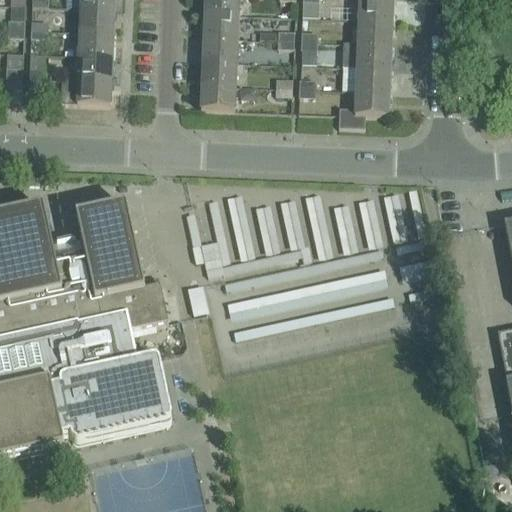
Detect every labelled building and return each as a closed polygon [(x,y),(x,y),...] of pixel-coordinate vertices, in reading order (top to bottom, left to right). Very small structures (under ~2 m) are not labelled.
[(26,9),(26,0),(10,0),(10,9),(26,9)] [(49,11),(49,0),(32,0),(32,11),(49,11)] [(114,14),(114,0),(81,0),(81,13),(114,14)] [(238,20),(239,0),(205,0),(205,18),(238,20)] [(392,25),(393,1),(371,0),(359,0),(359,24),(392,25)] [(25,34),(26,9),(10,9),(12,9),(11,25),(9,25),(8,34),(25,34)] [(113,38),(114,14),(81,13),(80,37),(113,38)] [(237,44),(238,20),(205,18),(204,42),(237,44)] [(391,49),(392,25),(359,24),(358,48),(391,49)] [(48,27),(32,26),(32,35),(48,35),(48,27)] [(24,43),(25,34),(8,34),(8,42),(24,43)] [(47,44),(48,35),(32,35),(31,44),(47,44)] [(295,45),(295,37),(279,36),(279,45),(295,45)] [(112,62),(113,38),(80,37),(79,61),(112,62)] [(319,38),(303,37),(302,37),(302,46),(318,46),(319,38)] [(236,67),(237,44),(204,42),(203,66),(236,67)] [(294,54),(295,45),(279,45),(278,53),(294,54)] [(318,55),(318,46),(302,46),(301,55),(318,55)] [(390,74),(391,49),(358,48),(357,72),(390,74)] [(46,59),(30,59),(29,82),(46,83),(46,75),(45,74),(46,59)] [(111,86),(112,62),(79,61),(78,85),(111,86)] [(235,91),(236,67),(203,66),(202,90),(235,91)] [(389,98),(390,74),(357,72),(356,97),(389,98)] [(21,82),(21,74),(5,73),(5,81),(21,82)] [(20,107),(21,82),(5,81),(4,106),(20,107)] [(45,92),(46,83),(29,82),(29,91),(45,92)] [(62,84),(61,109),(77,109),(110,111),(111,86),(78,85),(62,84)] [(293,94),(293,84),(277,84),(276,93),(293,94)] [(316,85),(301,84),(300,84),(299,94),(316,95),(316,85)] [(234,116),(235,91),(202,90),(201,114),(234,116)] [(293,102),(293,94),(276,93),(276,102),(293,102)] [(316,103),(316,95),(299,94),(299,102),(316,103)] [(388,122),(389,98),(356,97),(355,114),(339,113),(338,133),(364,134),(365,121),(388,122)] [(79,448),(88,446),(167,429),(168,428),(169,427),(170,426),(171,425),(171,423),(171,421),(160,369),(159,367),(158,366),(157,365),(156,364),(154,364),(153,364),(140,367),(139,366),(138,366),(138,365),(132,336),(168,328),(159,283),(143,286),(125,209),(75,220),(84,258),(55,264),(42,211),(0,220),(0,464),(64,451),(62,443),(69,442),(70,442),(71,442),(71,443),(72,445),(73,446),(74,447),(76,448),(77,448),(79,448)] [(511,227),(504,229),(511,269),(511,334),(497,338),(507,385),(505,386),(511,418),(502,420),(504,430),(511,428),(511,227)] [(208,281),(223,277),(220,262),(205,265),(208,281)] [(207,317),(201,291),(188,294),(194,320),(207,317)]
